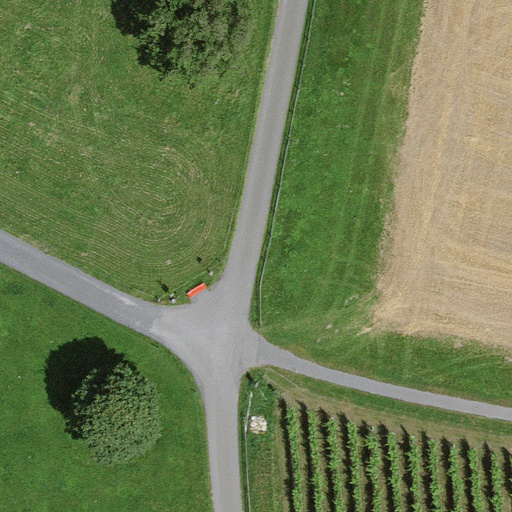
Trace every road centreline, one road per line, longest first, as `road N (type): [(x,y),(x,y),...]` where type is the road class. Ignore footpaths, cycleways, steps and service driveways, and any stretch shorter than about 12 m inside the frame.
road 1 (unclassified): [(294,0),(220,352),(225,511)]
road 2 (track): [(220,352),(511,416)]
road 3 (track): [(220,352),(147,328),(0,256)]
